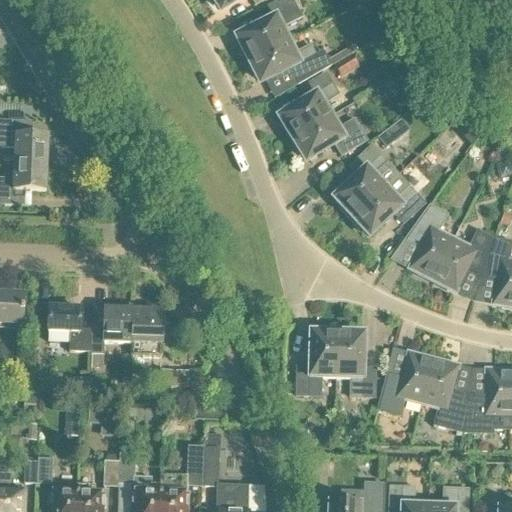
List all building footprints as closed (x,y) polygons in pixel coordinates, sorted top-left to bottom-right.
[(207,0),(213,9),(216,7),(221,14),(242,0),(249,0),(255,9),(269,0),(207,0)] [(238,52),(245,66),(287,45),(281,31),(300,21),(289,0),(288,0),(259,15),(265,26),(264,29),(238,42),(241,50),(238,52)] [(287,45),(245,66),(253,81),(256,79),(260,86),(286,73),(290,74),(297,89),(330,71),(322,56),(315,60),(310,50),(294,58),(287,45)] [(347,61),(334,68),(335,69),(333,70),(341,82),(359,71),(351,59),(347,61)] [(281,132),(290,146),(330,121),(322,108),(337,99),(325,78),(300,94),(306,104),(305,107),(280,122),(284,129),(281,132)] [(451,129),(458,136),(470,125),(463,118),(451,129)] [(330,121),(290,146),(298,160),(302,157),(306,165),(331,149),(334,150),(341,160),(366,145),(353,124),(338,133),(330,121)] [(0,151),(14,152),(13,168),(46,169),(47,142),(23,141),(24,125),(0,124),(0,151)] [(394,147),(385,136),(377,142),(386,153),(394,147)] [(338,212),(349,224),(397,180),(370,151),(349,171),(357,180),(357,183),(335,203),(341,209),(338,212)] [(495,169),(499,184),(511,180),(511,175),(509,166),(495,169)] [(46,169),(13,168),(13,183),(0,182),(0,209),(21,211),(21,195),(45,196),(46,169)] [(397,180),(349,224),(360,236),(363,233),(369,239),(390,219),(394,219),(402,228),(424,208),(397,180)] [(416,279),(431,286),(453,244),(438,237),(439,233),(446,219),(429,211),(404,245),(420,253),(411,272),(418,275),(416,279)] [(504,217),(500,228),(508,231),(511,220),(504,217)] [(464,276),(480,283),(493,243),(477,235),(470,249),(467,252),(453,244),(431,286),(446,294),(448,290),(455,294),(464,276)] [(500,312),(511,314),(511,266),(509,266),(508,261),(511,247),(493,243),(480,283),(497,287),(493,307),(501,308),(500,312)] [(0,329),(22,330),(23,300),(0,298),(0,329)] [(68,356),(90,357),(91,357),(92,334),(80,334),(80,314),(48,313),(47,345),(69,346),(68,356)] [(103,347),(130,348),(132,348),(133,316),(104,315),(103,335),(92,334),(91,357),(90,357),(90,359),(103,359),(103,347)] [(132,348),(130,348),(130,361),(160,362),(162,317),(133,316),(132,348)] [(320,383),(335,383),(336,336),(320,336),(320,340),(311,339),(311,369),(308,371),(296,371),(295,400),(320,401),(320,383)] [(336,336),(335,383),(350,384),(349,402),(374,402),(374,373),(362,373),(360,370),(361,341),(353,341),(353,337),(336,336)] [(405,405),(421,409),(433,363),(416,359),(415,363),(408,361),(402,381),(387,377),(377,415),(399,421),(402,409),(405,405)] [(433,430),(462,437),(468,398),(450,393),(455,374),(448,371),(449,368),(433,363),(421,409),(437,413),(437,418),(433,430)] [(159,391),(188,392),(188,376),(159,374),(159,391)] [(492,434),(510,435),(511,375),(495,374),(494,378),(486,378),(486,398),(468,398),(462,437),(492,438),(492,434)] [(62,393),(62,378),(50,378),(50,393),(62,393)] [(89,394),(89,383),(69,382),(69,393),(89,394)] [(38,415),(38,401),(24,400),(23,415),(38,415)] [(115,430),(116,416),(89,414),(88,428),(115,430)] [(371,436),(369,447),(379,450),(381,443),(378,438),(371,436)] [(487,447),(478,447),(478,455),(487,456),(487,447)] [(117,492),(117,488),(118,459),(119,456),(106,455),(105,467),(104,467),(103,491),(117,492)] [(159,511),(160,489),(151,489),(151,483),(134,482),(135,460),(118,459),(117,488),(133,489),(133,499),(131,502),(130,509),(132,511),(159,511)] [(160,489),(159,511),(187,511),(188,511),(188,504),(187,501),(187,491),(201,492),(202,463),(188,462),(187,481),(160,480),(160,489)] [(218,490),(219,463),(206,462),(205,492),(217,492),(216,511),(246,511),(247,497),(238,497),(238,490),(218,490)] [(37,467),(36,489),(51,490),(52,465),(37,464),(37,467)] [(23,488),(36,489),(37,467),(24,467),(23,488)] [(0,478),(0,511),(22,511),(23,497),(9,497),(10,479),(0,478)] [(323,511),(382,511),(383,489),(365,488),(364,497),(341,496),(341,508),(329,507),(329,510),(324,510),(323,511)] [(76,511),(77,490),(66,489),(66,498),(50,497),(50,500),(48,502),(47,510),(49,511),(76,511)] [(77,490),(76,511),(104,511),(105,511),(105,504),(103,502),(103,499),(87,498),(87,490),(77,490)] [(427,511),(428,511),(413,510),(414,492),(389,491),(388,511),(427,511)] [(428,511),(427,511),(466,511),(468,494),(443,493),(443,511),(428,511)]
